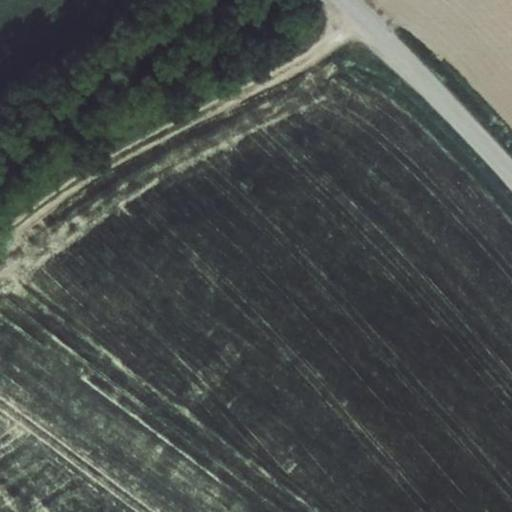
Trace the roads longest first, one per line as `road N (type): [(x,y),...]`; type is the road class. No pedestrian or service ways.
road 1 (track): [(0,247),(241,92),(338,0)]
road 2 (unclassified): [(511,174),(345,0)]
